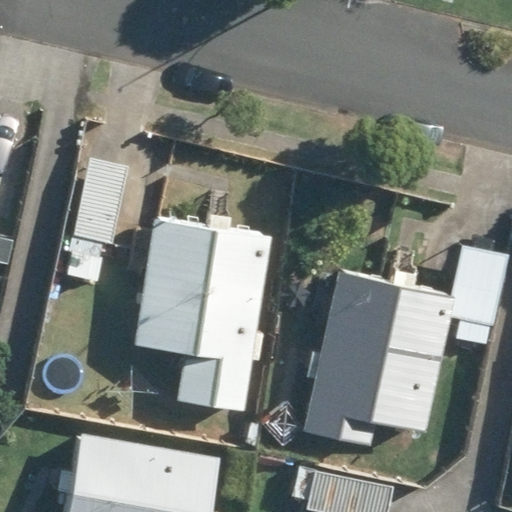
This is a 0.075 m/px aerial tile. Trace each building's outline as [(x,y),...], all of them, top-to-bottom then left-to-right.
[(0,222),(8,224),(20,151),(0,148),(0,222)] [(122,163),(78,155),(59,253),(103,261),(122,163)] [(234,409),(257,237),(140,222),(123,346),(171,352),(164,400),(234,409)] [(439,293),(325,271),(293,428),(359,441),(364,420),(412,429),(439,293)] [(77,282),(40,278),(35,326),(71,330),(77,282)] [(199,511),(209,458),(63,434),(49,511),(199,511)] [(382,511),(387,481),(291,467),(285,510),(296,511),(382,511)]
